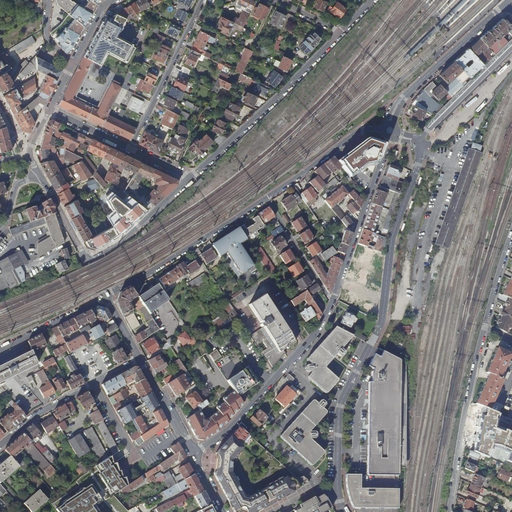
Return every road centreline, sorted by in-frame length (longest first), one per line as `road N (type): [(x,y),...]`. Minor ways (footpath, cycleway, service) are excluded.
road 1 (residential): [(192,454),(226,430),(315,333),(389,130)]
road 2 (residential): [(389,130),(352,135),(268,197),(105,295)]
road 3 (residential): [(341,31),(190,177)]
road 4 (residential): [(484,327),(448,511)]
road 5 (unclassified): [(369,345),(338,412),(337,490),(345,511)]
road 6 (residential): [(501,7),(402,97),(389,130)]
road 7 (residential): [(0,446),(36,415),(139,358)]
road 8 (residential): [(202,0),(131,149)]
road 9 (residential): [(419,142),(511,43)]
road 10 (residential): [(190,177),(121,241),(87,260)]
